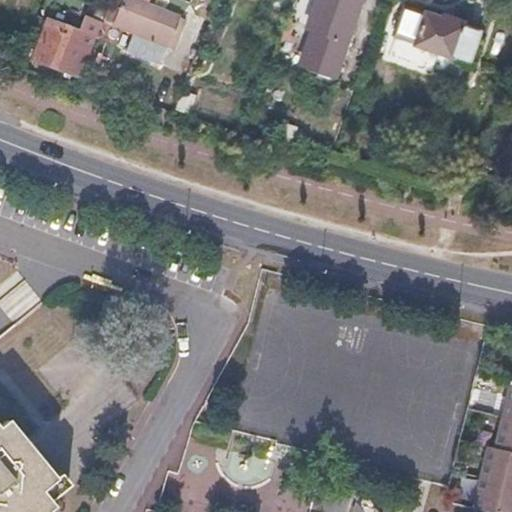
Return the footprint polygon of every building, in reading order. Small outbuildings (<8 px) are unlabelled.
[(122,0),(112,26),(131,34),(124,53),(157,68),(165,49),(172,52),(180,31),(173,28),(177,18),(146,4),(147,0),(122,0)] [(318,0),(316,9),(310,8),(305,25),(316,29),(304,65),(340,78),(365,0),(318,0)] [(451,20),(429,12),(428,14),(408,7),(398,36),(418,43),(417,45),(455,58),(456,56),(472,62),(482,31),(467,26),(468,22),(460,19),(452,16),(451,20)] [(75,34),(46,22),(29,59),(60,72),(79,79),(100,26),(81,19),(75,34)] [(511,382),(508,382),(501,413),(511,415),(511,382)] [(511,415),(501,413),(494,444),(511,447),(511,415)] [(0,511),(50,511),(45,505),(65,489),(57,480),(52,483),(6,424),(0,428),(0,511)] [(511,447),(494,444),(488,443),(481,474),(511,480),(511,447)] [(511,480),(481,474),(474,504),(507,511),(508,511),(511,497),(511,480)]
